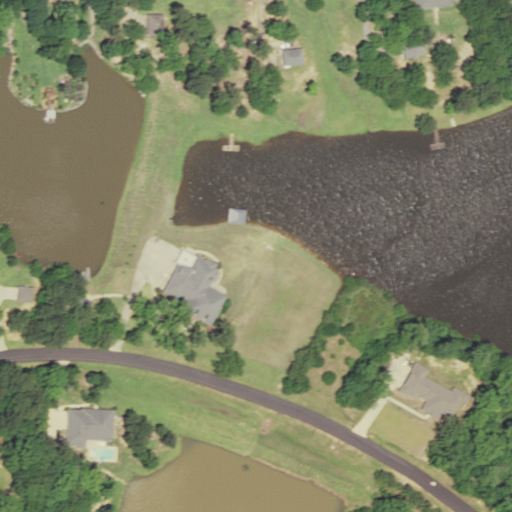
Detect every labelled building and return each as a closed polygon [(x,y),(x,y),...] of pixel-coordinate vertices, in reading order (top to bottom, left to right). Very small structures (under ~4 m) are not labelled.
[(157,35),(157,13),(142,13),(142,35),(157,35)] [(397,58),(417,54),(413,39),(394,42),(397,58)] [(278,65),(298,63),(296,47),(277,48),(278,65)] [(220,292),(206,287),(214,265),(175,250),(159,292),(181,301),(176,311),(207,324),(220,292)] [(29,286),(13,286),(13,301),(29,301),(29,286)]
